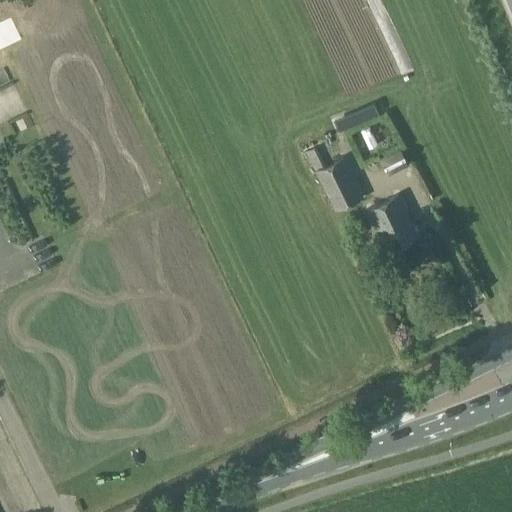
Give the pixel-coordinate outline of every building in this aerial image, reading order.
[(6,85),(0,86),(0,119),(17,112),(6,85)] [(353,153),(368,145),(358,125),(343,132),(353,153)] [(378,180),(401,172),(392,147),(370,155),(378,180)] [(361,196),(342,156),(316,169),(335,208),(361,196)] [(417,236),(397,194),(367,208),(387,250),(417,236)]
